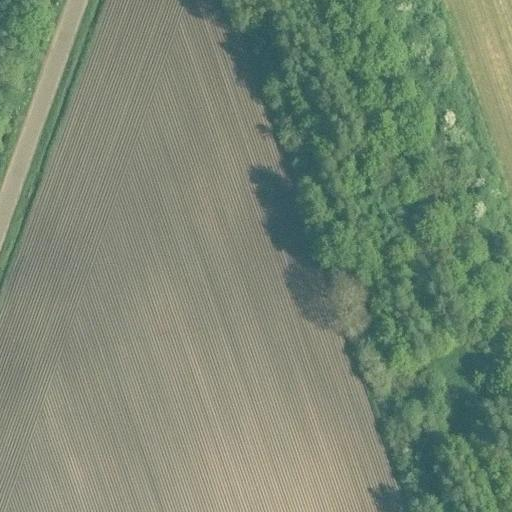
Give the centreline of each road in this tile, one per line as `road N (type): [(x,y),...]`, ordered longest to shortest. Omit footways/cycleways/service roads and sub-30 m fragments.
road 1 (track): [(335,0),(511,370)]
road 2 (unclassified): [(0,221),(78,0)]
